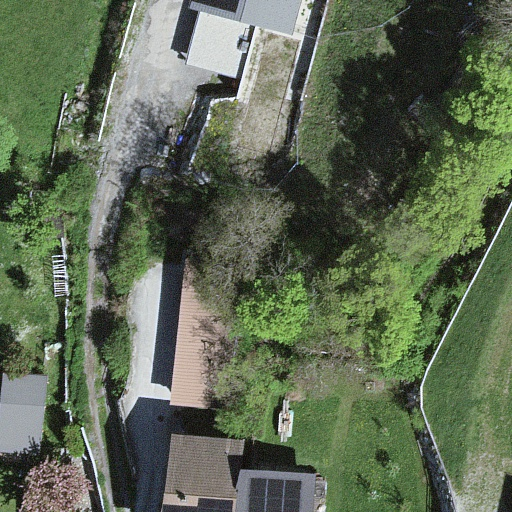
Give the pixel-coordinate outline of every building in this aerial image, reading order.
[(203,0),(287,24),(294,0),(203,0)] [(200,19),(192,49),(237,61),(245,31),(200,19)] [(187,257),(170,394),(212,399),(229,262),(187,257)] [(2,371),(0,389),(0,443),(34,448),(42,376),(2,371)] [(248,511),(255,455),(165,445),(157,511),(248,511)]
